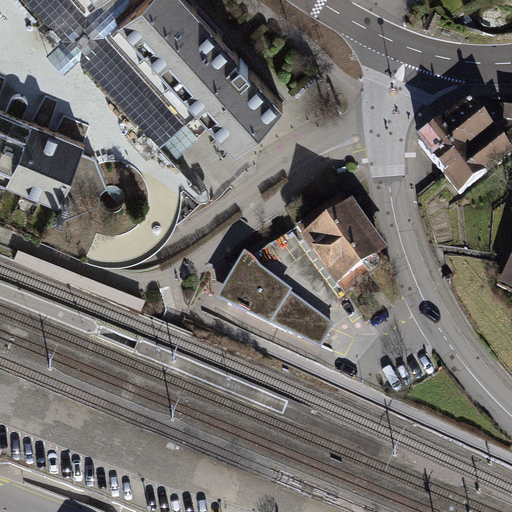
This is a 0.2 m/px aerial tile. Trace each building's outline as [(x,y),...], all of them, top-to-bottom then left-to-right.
[(0,220),(33,234),(91,257),(101,259),(121,260),(134,257),(145,253),(155,246),(161,241),(168,235),(173,227),(177,218),(180,210),(181,201),(182,190),(184,188),(196,200),(199,201),(204,201),(206,199),(208,196),(209,193),(209,189),(207,186),(195,173),(189,178),(159,143),(184,119),(105,32),(140,0),(97,0),(83,12),(73,0),(0,0),(0,101),(88,139),(61,202),(0,175),(0,220)] [(73,0),(84,12),(96,0),(73,0)] [(188,0),(140,0),(105,32),(195,131),(204,123),(231,152),(284,104),(254,72),(193,4),(188,0)] [(439,19),(427,13),(419,31),(431,37),(439,19)] [(0,174),(61,201),(88,140),(86,139),(56,126),(51,124),(33,117),(24,113),(29,100),(29,95),(26,92),(22,91),(17,91),(14,93),(8,106),(0,102),(0,174)] [(467,101),(417,138),(439,168),(489,130),(467,101)] [(489,130),(439,168),(459,194),(509,156),(489,130)] [(351,208),(302,243),(332,284),(380,249),(351,208)] [(511,256),(496,286),(511,294),(511,256)] [(328,326),(241,259),(211,306),(314,348),(317,343),(328,326)]
